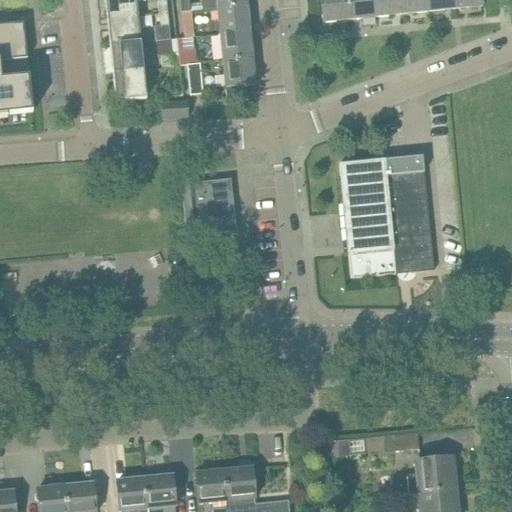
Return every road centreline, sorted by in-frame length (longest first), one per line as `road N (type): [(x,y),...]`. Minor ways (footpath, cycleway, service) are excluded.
road 1 (residential): [(0,445),(274,424),(301,405),(299,337)]
road 2 (tertiary): [(0,361),(299,337)]
road 3 (residential): [(280,136),(511,48)]
road 4 (tertiary): [(299,337),(507,340)]
road 5 (residential): [(299,337),(280,136)]
road 6 (residential): [(88,149),(280,136)]
road 7 (residential): [(88,149),(72,0)]
road 8 (residential): [(280,136),(265,0)]
